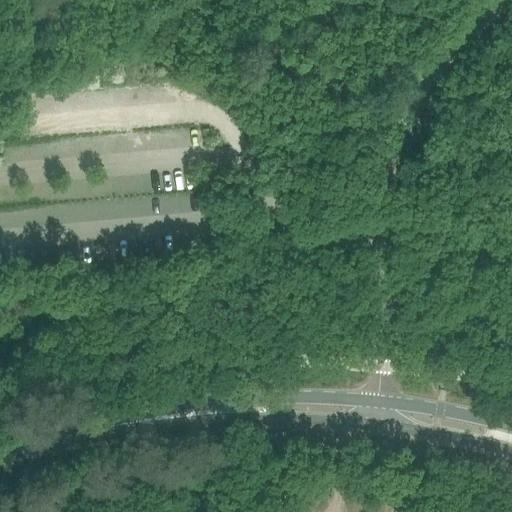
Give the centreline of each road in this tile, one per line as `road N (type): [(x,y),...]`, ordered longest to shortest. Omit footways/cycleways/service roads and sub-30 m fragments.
road 1 (secondary): [(0,453),(154,413),(379,414)]
road 2 (secondary): [(511,439),(379,414)]
